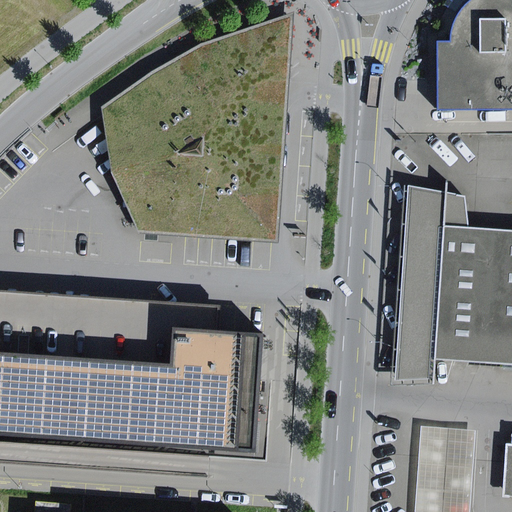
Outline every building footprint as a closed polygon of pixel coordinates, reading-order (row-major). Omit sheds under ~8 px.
[(511,0),(470,0),(466,4),(461,9),(456,16),(453,23),(451,32),(450,43),(439,43),(440,110),(511,109),(511,0)] [(287,92),(293,19),(201,49),(104,110),(107,166),(139,234),(276,244),(287,92)] [(446,230),(471,232),(465,196),(410,187),(397,380),(437,377),(438,362),(446,230)] [(446,230),(438,362),(511,364),(511,234),(471,232),(446,230)] [(0,433),(257,450),(264,335),(217,332),(176,330),(174,368),(0,357),(0,433)] [(470,511),(476,431),(422,427),(415,511),(470,511)] [(511,445),(506,445),(503,496),(511,496),(511,445)]
